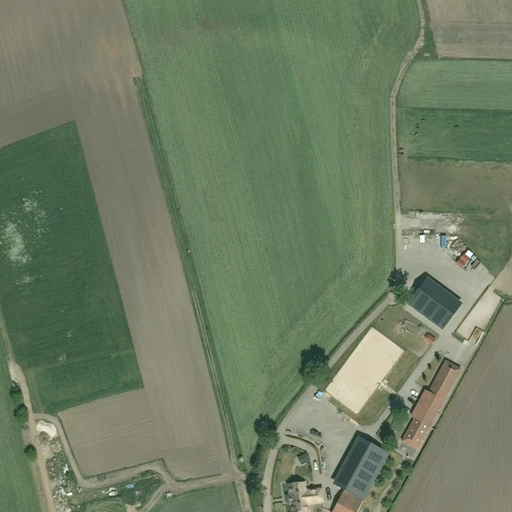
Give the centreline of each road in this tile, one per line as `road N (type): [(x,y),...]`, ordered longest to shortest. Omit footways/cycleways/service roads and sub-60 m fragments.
road 1 (unclassified): [(268,511),(276,441),(390,300),(399,254)]
road 2 (track): [(399,254),(392,93),(419,43),(418,0)]
